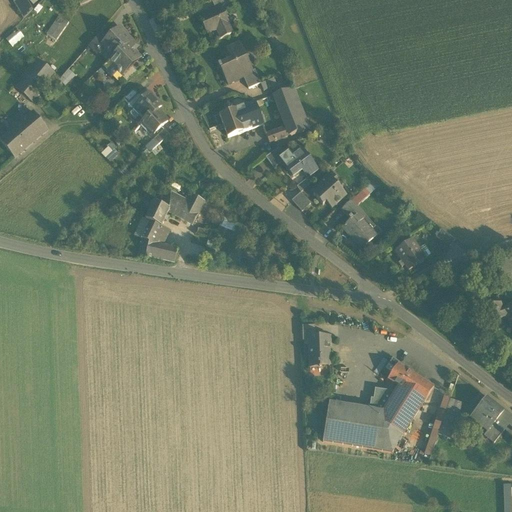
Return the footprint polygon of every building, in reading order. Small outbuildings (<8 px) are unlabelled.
[(26,0),(17,0),(13,3),(23,20),(32,11),(26,0)] [(220,0),(215,2),(218,11),(224,9),(231,6),(228,0),(220,0)] [(218,29),(222,40),(233,36),(229,25),(230,25),(224,9),(218,11),(215,12),(216,14),(209,17),(209,15),(200,18),(206,34),(218,29)] [(47,36),(55,42),(68,23),(60,17),(47,36)] [(17,29),(5,40),(12,48),(24,37),(17,29)] [(102,46),(113,57),(130,41),(119,29),(108,39),(101,45),(102,46)] [(98,50),(102,46),(101,45),(108,39),(101,32),(91,43),(98,50)] [(113,57),(109,62),(118,71),(117,73),(118,75),(120,73),(120,74),(129,65),(138,57),(131,50),(135,46),(130,41),(113,57)] [(98,50),(91,43),(88,47),(98,57),(101,54),(98,50)] [(220,69),(227,85),(243,78),(253,73),(252,72),(239,44),(229,49),(235,62),(221,69),(220,65),(218,66),(219,69),(220,69)] [(113,57),(102,46),(98,50),(101,54),(109,62),(113,57)] [(26,77),(43,90),(55,75),(38,60),(24,76),(26,77)] [(119,76),(118,75),(117,73),(118,71),(109,62),(103,68),(107,72),(105,73),(111,79),(112,78),(115,80),(119,76)] [(122,78),(126,83),(136,73),(129,65),(120,74),(120,73),(118,75),(119,76),(122,78)] [(68,70),(59,81),(65,87),(75,76),(68,70)] [(243,78),(248,90),(260,84),(254,71),(252,72),(253,73),(243,78)] [(15,89),(31,103),(43,90),(26,77),(15,89)] [(260,85),(263,93),(276,88),(272,80),(260,85)] [(293,89),(287,92),(295,113),(302,111),(293,89)] [(128,106),(138,96),(133,90),(123,100),(128,106)] [(143,101),(149,94),(145,90),(138,96),(143,101)] [(309,130),(302,111),(295,113),(287,92),(273,97),(285,127),(289,137),(309,130)] [(136,107),(136,108),(141,113),(138,115),(139,115),(145,121),(156,111),(161,106),(149,94),(143,101),(136,107)] [(128,106),(133,111),(136,108),(136,107),(143,101),(138,96),(128,106)] [(244,132),(244,133),(263,126),(254,103),(236,109),(236,110),(244,132)] [(135,119),(139,115),(138,115),(141,113),(136,108),(133,111),(131,113),(130,115),(135,119)] [(220,116),(227,138),(244,132),(236,110),(220,116)] [(167,122),(156,111),(145,121),(140,126),(146,133),(149,130),(153,135),(167,122)] [(17,127),(15,128),(29,144),(46,130),(34,112),(25,120),(17,127)] [(11,120),(17,127),(25,120),(19,113),(11,120)] [(265,135),(269,144),(289,137),(285,127),(265,135)] [(0,141),(14,157),(29,144),(15,128),(0,141)] [(153,140),(158,146),(169,135),(164,130),(153,140)] [(143,150),(148,156),(158,146),(153,140),(143,150)] [(107,147),(108,148),(112,152),(114,150),(117,148),(111,143),(107,147)] [(105,159),(112,152),(108,148),(101,154),(105,159)] [(265,159),(273,170),(281,164),(283,166),(291,159),(290,158),(291,157),(287,152),(281,154),(278,149),(265,159)] [(119,155),(114,150),(112,152),(105,159),(110,164),(119,155)] [(283,166),(292,179),(304,170),(309,177),(317,170),(301,150),(291,157),(290,158),(291,159),(283,166)] [(326,204),(332,210),(346,197),(334,184),(337,182),(330,175),(318,186),(318,192),(313,196),(322,207),(326,204)] [(366,175),(359,177),(361,184),(368,183),(366,175)] [(296,188),(300,193),(311,184),(307,180),(296,188)] [(356,206),(357,208),(379,187),(373,182),(351,202),(356,206)] [(159,206),(163,208),(171,193),(166,191),(159,206)] [(171,193),(163,208),(168,210),(171,212),(174,205),(184,210),(188,202),(171,193)] [(291,202),(301,213),(310,205),(300,194),(291,202)] [(179,219),(193,226),(205,203),(192,196),(188,202),(184,210),(179,219)] [(342,210),(347,215),(356,206),(351,202),(342,210)] [(161,228),(167,213),(168,210),(163,208),(159,206),(154,203),(145,222),(149,223),(161,229),(161,228)] [(171,212),(168,210),(167,213),(179,219),(184,210),(174,205),(171,212)] [(342,228),(362,249),(375,237),(371,232),(361,221),(366,217),(357,208),(356,206),(347,215),(349,217),(348,219),(350,221),(342,228)] [(242,226),(223,217),(217,232),(226,236),(228,231),(238,235),(242,226)] [(375,228),(366,217),(361,221),(371,232),(375,228)] [(136,236),(141,239),(149,223),(145,222),(144,221),(136,236)] [(154,244),(161,229),(149,223),(141,239),(148,244),(149,243),(154,244)] [(154,244),(164,246),(170,231),(161,228),(161,229),(154,244)] [(203,237),(210,238),(211,232),(205,231),(198,230),(197,235),(203,237)] [(434,238),(441,243),(448,248),(454,241),(440,230),(434,238)] [(139,256),(145,258),(148,244),(141,239),(137,256),(139,256)] [(395,253),(408,271),(425,259),(419,250),(412,241),(395,253)] [(207,242),(201,259),(212,263),(215,251),(212,250),(214,244),(207,242)] [(149,243),(148,244),(145,258),(174,264),(178,250),(164,246),(154,244),(149,243)] [(451,250),(448,248),(441,243),(438,248),(437,250),(446,257),(451,250)] [(424,246),(419,250),(425,259),(431,255),(424,246)] [(511,259),(495,265),(499,277),(511,272),(511,259)] [(490,322),(506,316),(503,309),(502,309),(500,303),(486,308),(490,322)] [(511,305),(503,309),(506,316),(511,331),(511,305)] [(302,327),(302,342),(308,342),(315,342),(315,338),(314,327),(302,327)] [(308,342),(309,368),(321,368),(321,366),(329,365),(328,346),(330,346),(330,338),(315,338),(315,342),(308,342)] [(385,369),(392,374),(397,365),(399,363),(393,359),(385,369)] [(398,386),(404,389),(413,375),(397,365),(392,374),(388,379),(398,386)] [(424,402),(425,403),(434,388),(413,375),(404,389),(424,402)] [(398,386),(395,392),(382,412),(377,421),(403,437),(424,402),(404,389),(398,386)] [(369,410),(382,412),(395,392),(381,390),(379,389),(378,392),(375,392),(374,399),(371,398),(369,410)] [(485,434),(496,442),(504,431),(511,436),(511,418),(486,398),(470,419),(476,424),(481,428),(487,432),(485,434)] [(438,435),(450,439),(462,404),(450,400),(438,435)] [(393,454),(403,437),(377,421),(382,412),(369,410),(329,403),(322,443),(393,454)] [(493,444),(496,442),(485,434),(483,436),(493,444)] [(511,511),(511,487),(510,488),(510,485),(502,485),(502,511),(511,511)]
